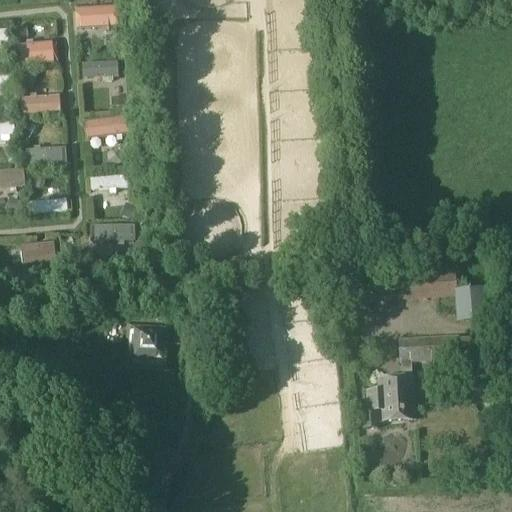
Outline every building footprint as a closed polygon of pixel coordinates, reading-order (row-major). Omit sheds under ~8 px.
[(152,2),(153,13),(170,10),(169,0),(152,2)] [(77,12),(79,30),(114,28),(112,9),(77,12)] [(9,24),(0,24),(0,74),(14,72),(9,24)] [(26,28),(15,29),(16,41),(27,40),(26,28)] [(118,37),(109,37),(110,50),(119,49),(118,37)] [(51,45),(17,48),(19,67),(53,64),(51,45)] [(117,64),(81,66),(82,81),(118,79),(117,64)] [(57,68),(14,72),(20,118),(62,113),(57,68)] [(14,72),(0,74),(0,120),(20,118),(14,72)] [(117,104),(83,108),(89,163),(123,159),(117,104)] [(62,113),(20,118),(25,164),(67,159),(62,113)] [(20,118),(0,120),(0,166),(25,164),(20,118)] [(68,159),(67,159),(25,164),(30,213),(74,208),(68,159)] [(123,159),(89,163),(95,219),(129,215),(123,159)] [(25,164),(0,166),(0,216),(30,213),(25,164)] [(95,226),(66,229),(71,263),(133,255),(129,215),(95,219),(95,226)] [(66,229),(0,237),(0,272),(71,263),(66,229)] [(369,277),(370,302),(458,298),(459,323),(482,322),(481,293),(454,294),(454,274),(369,277)] [(171,328),(129,326),(127,367),(169,369),(171,328)] [(377,381),(378,392),(366,392),(368,414),(380,413),(380,423),(381,423),(382,426),(416,424),(413,379),(412,379),(412,365),(457,363),(458,367),(484,366),(483,339),(459,340),(459,338),(398,341),(399,366),(401,365),(402,380),(377,381)] [(506,374),(484,376),(486,405),(509,403),(506,374)]
